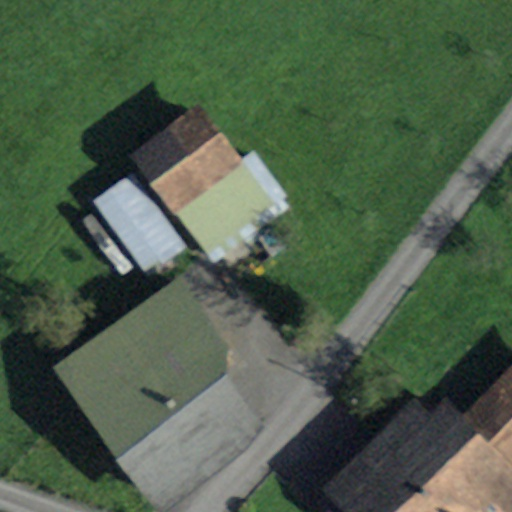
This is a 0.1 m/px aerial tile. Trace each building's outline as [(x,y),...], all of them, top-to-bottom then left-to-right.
[(196,113),(168,131),(201,178),(229,159),(196,113)] [(140,150),(208,245),(269,202),(239,161),(233,165),(229,159),(201,178),(168,131),(140,150)] [(215,353),(221,348),(173,282),(65,360),(170,501),(241,446),(258,426),(209,364),(218,358),(215,353)] [(364,511),(408,511),(483,439),(509,467),(511,464),(511,393),(476,428),(460,412),(430,442),(416,428),(426,418),(413,404),(327,489),(330,492),(338,485),(347,494),(364,511)] [(511,469),(509,467),(483,439),(408,511),(479,511),(471,502),(504,470),(511,478),(511,469)]
